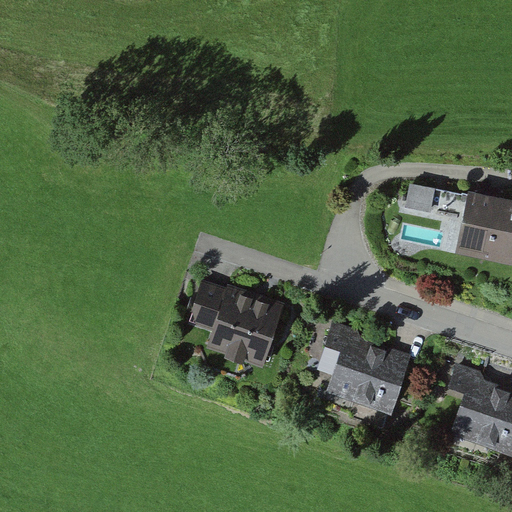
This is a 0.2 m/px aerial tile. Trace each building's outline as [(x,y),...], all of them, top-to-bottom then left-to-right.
[(410,186),(406,210),(430,215),(435,191),(410,186)] [(511,202),(468,194),(456,256),(511,267),(511,202)] [(279,309),(193,278),(176,323),(196,330),(190,344),(257,369),(279,309)] [(364,334),(328,321),(317,351),(323,353),(310,387),(378,413),(398,360),(360,345),(364,334)] [(491,375),(456,361),(444,391),(450,394),(437,428),(505,454),(511,435),(511,395),(487,386),(491,375)]
